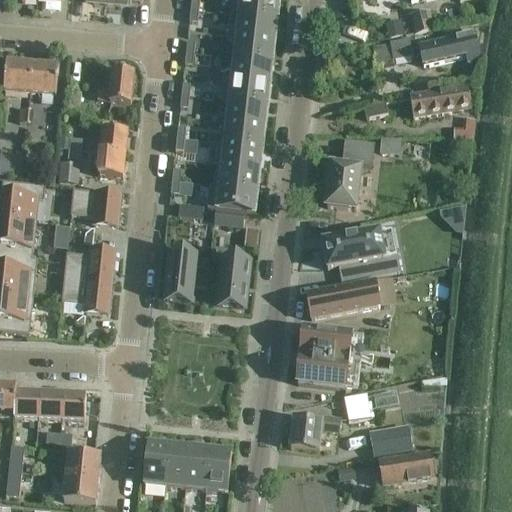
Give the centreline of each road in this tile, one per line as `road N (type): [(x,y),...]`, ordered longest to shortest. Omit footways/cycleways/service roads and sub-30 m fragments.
road 1 (unclassified): [(255,511),(312,0)]
road 2 (residential): [(128,367),(160,48)]
road 3 (residential): [(160,48),(0,34)]
road 4 (residential): [(110,511),(128,367)]
road 5 (residential): [(128,367),(0,362)]
